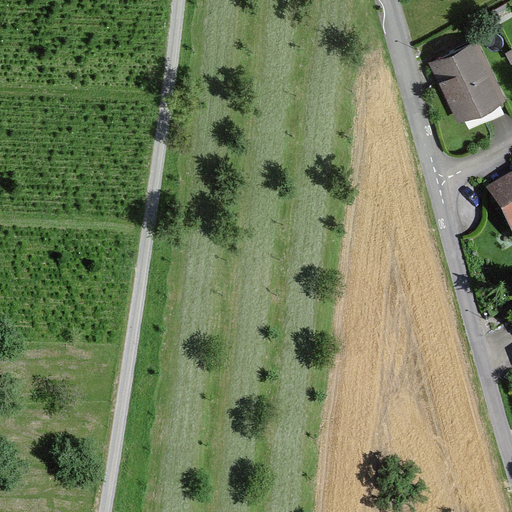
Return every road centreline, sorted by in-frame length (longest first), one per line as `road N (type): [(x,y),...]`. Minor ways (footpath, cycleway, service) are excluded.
road 1 (track): [(105,511),(183,0)]
road 2 (residential): [(511,455),(387,0)]
